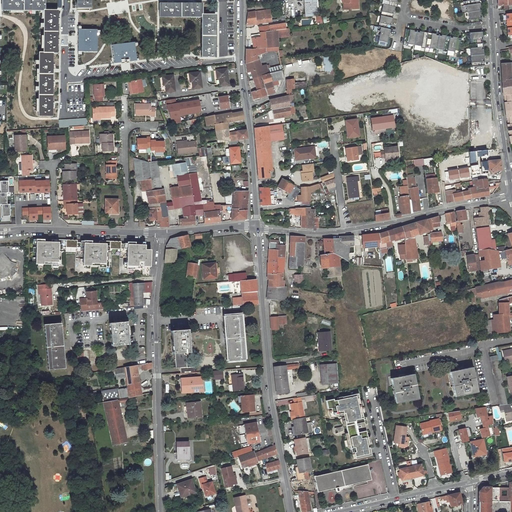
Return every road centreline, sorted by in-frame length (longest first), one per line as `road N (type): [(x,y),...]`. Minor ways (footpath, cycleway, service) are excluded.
road 1 (residential): [(256,227),(290,511)]
road 2 (residential): [(256,227),(329,232),(511,194)]
road 3 (residential): [(239,0),(256,227)]
road 4 (unclassified): [(159,511),(155,308)]
road 5 (unclassified): [(511,194),(491,27)]
